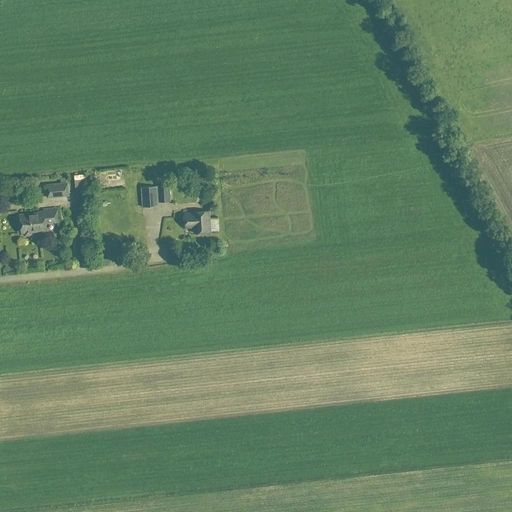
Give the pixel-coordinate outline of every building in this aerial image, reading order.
[(84,194),(83,181),(71,182),(72,194),(84,194)] [(211,186),(204,182),(198,191),(205,195),(211,186)] [(61,197),(60,185),(46,186),(48,198),(61,197)] [(170,187),(142,189),(143,208),(158,207),(158,201),(170,201),(170,187)] [(56,209),(44,210),(44,213),(20,216),(21,234),(24,233),(24,237),(33,236),(32,233),(46,231),(46,223),(57,222),(56,209)] [(184,215),(185,228),(194,227),(195,234),(210,233),(208,212),(193,213),(193,214),(184,215)]
